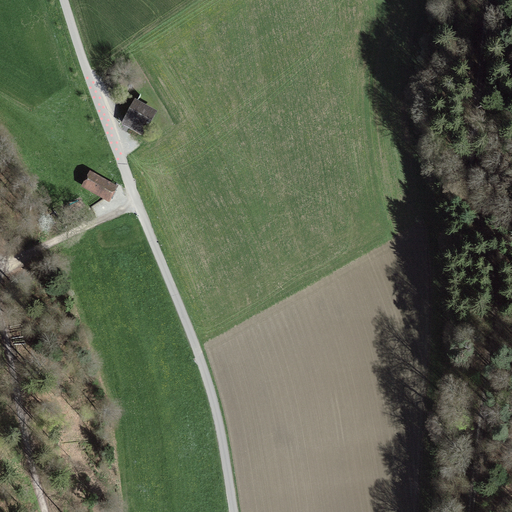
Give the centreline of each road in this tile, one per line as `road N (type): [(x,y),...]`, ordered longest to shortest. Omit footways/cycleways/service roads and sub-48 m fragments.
road 1 (unclassified): [(233,511),(214,394),(64,0)]
road 2 (track): [(489,0),(474,145),(496,319),(474,511)]
road 3 (track): [(0,304),(45,511)]
road 4 (track): [(137,201),(0,266)]
